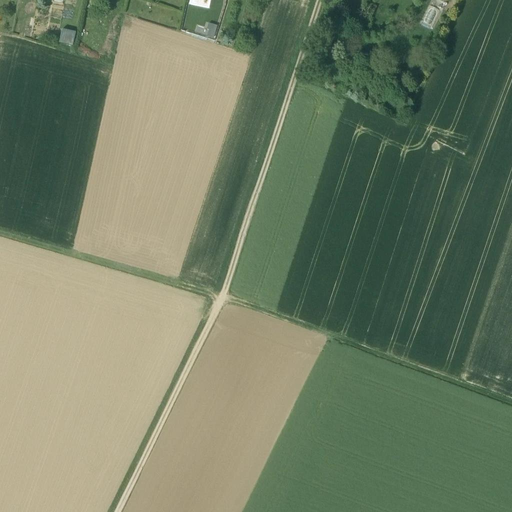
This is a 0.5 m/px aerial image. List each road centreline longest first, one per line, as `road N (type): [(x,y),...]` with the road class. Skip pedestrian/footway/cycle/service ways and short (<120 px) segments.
road 1 (track): [(119,511),(220,321),(327,0)]
road 2 (track): [(511,407),(227,303),(0,238)]
